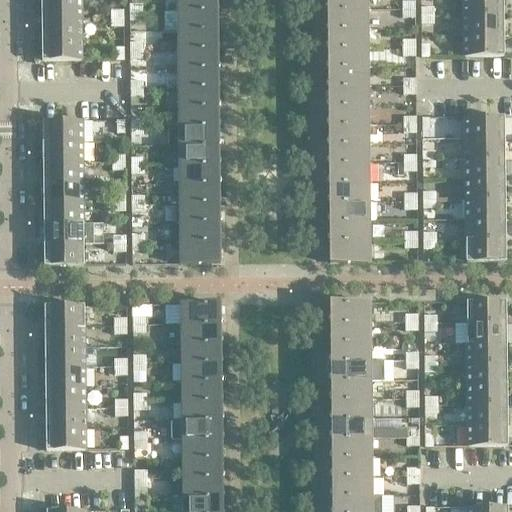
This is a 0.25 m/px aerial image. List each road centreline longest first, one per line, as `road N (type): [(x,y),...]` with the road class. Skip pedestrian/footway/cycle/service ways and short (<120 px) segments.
road 1 (unclassified): [(8,419),(6,158)]
road 2 (unclassified): [(6,158),(6,33)]
